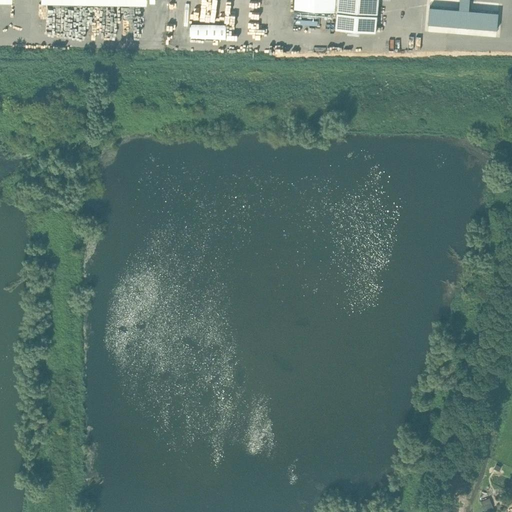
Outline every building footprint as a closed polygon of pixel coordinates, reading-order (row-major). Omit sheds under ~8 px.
[(295,0),(294,8),(378,15),(378,0),(295,0)] [(251,18),(250,24),(259,25),(260,9),(248,8),(248,18),(251,18)] [(191,23),(190,37),(226,38),(226,24),(191,23)] [(280,35),(267,35),(267,46),(280,46),(280,35)] [(384,38),(384,48),(397,49),(397,38),(384,38)] [(413,40),(403,41),(404,49),(413,48),(413,40)] [(484,511),(493,507),(489,498),(480,501),(484,511)]
